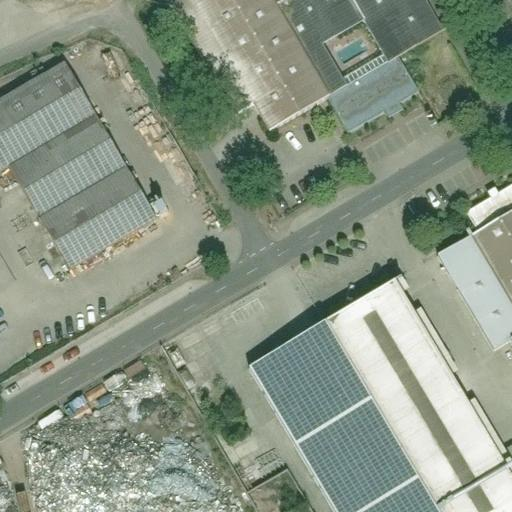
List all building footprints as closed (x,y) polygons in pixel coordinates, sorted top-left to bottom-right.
[(445,37),(422,0),(183,0),(164,11),(233,125),(251,114),(267,141),(326,106),(349,92),(343,82),(324,51),(362,29),(380,60),(387,72),(398,65),(445,37)] [(418,99),(398,65),(387,72),(380,60),(343,82),(349,92),(326,106),(347,140),(383,119),(387,125),(402,117),(398,110),(418,99)] [(63,71),(0,108),(0,180),(7,176),(68,280),(156,229),(63,71)] [(511,511),(511,190),(464,219),(476,239),(432,265),(491,365),(507,356),(511,364),(511,511)] [(511,511),(511,493),(392,292),(247,378),(326,511),(511,511)] [(311,511),(288,471),(246,495),(255,511),(311,511)]
